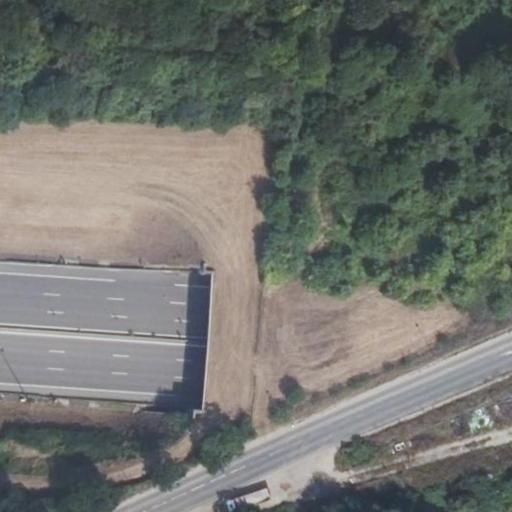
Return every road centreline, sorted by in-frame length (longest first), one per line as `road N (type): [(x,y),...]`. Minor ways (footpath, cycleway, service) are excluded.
road 1 (motorway): [(511,332),(0,293)]
road 2 (motorway): [(0,353),(511,391)]
road 3 (primary): [(511,350),(151,511)]
road 4 (track): [(211,484),(347,511)]
